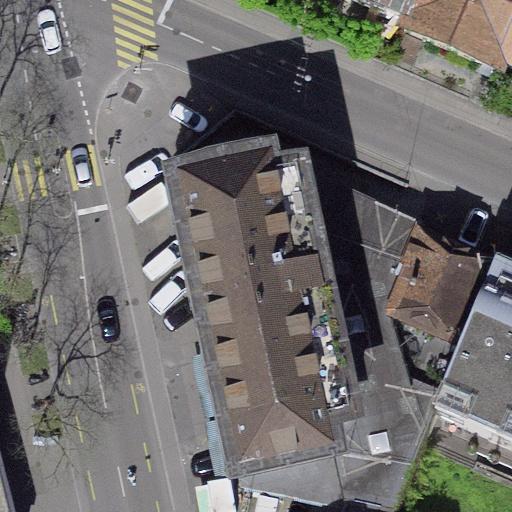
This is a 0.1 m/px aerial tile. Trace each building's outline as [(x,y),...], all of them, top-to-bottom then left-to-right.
[(403,32),(405,34),(420,0),(360,0),(408,21),(403,32)] [(497,73),(511,39),(511,0),(420,0),(405,34),(452,53),(497,73)] [(511,39),(497,73),(500,75),(504,65),(511,68),(511,39)] [(270,167),(175,187),(175,189),(177,189),(178,192),(179,192),(186,228),(185,228),(194,273),(196,273),(204,311),(202,311),(207,334),(212,356),(214,356),(222,394),(220,394),(230,439),(231,439),(240,478),(237,479),(238,481),(245,479),(344,500),(345,503),(370,508),(299,181),(272,170),(270,170),(270,167)] [(511,511),(511,272),(496,265),(496,266),(443,396),(435,416),(511,449),(511,511)] [(0,511),(12,511),(0,464),(0,511)]
